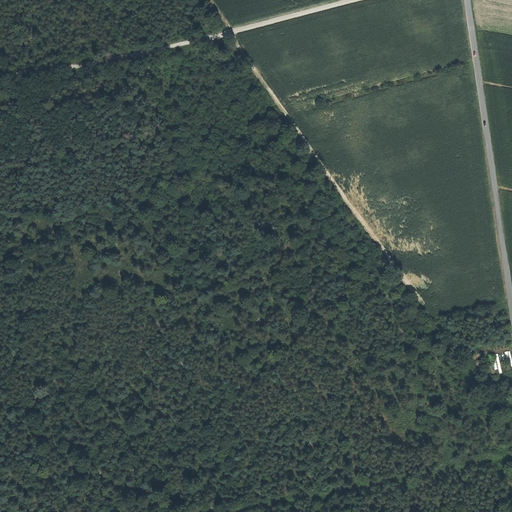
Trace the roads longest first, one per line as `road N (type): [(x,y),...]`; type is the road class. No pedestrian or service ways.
road 1 (track): [(0,75),(101,63),(356,0)]
road 2 (unclassified): [(467,0),(511,308)]
road 3 (track): [(511,457),(231,511)]
